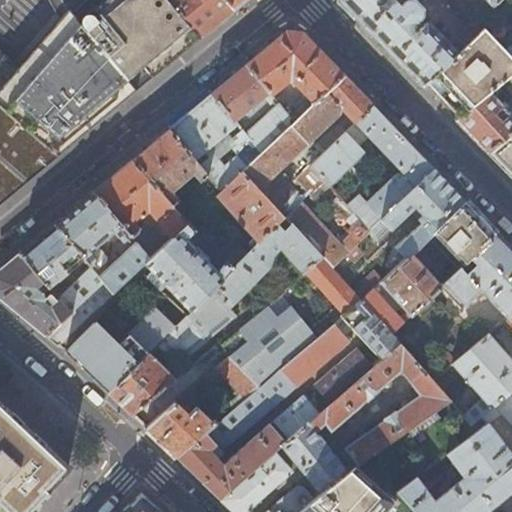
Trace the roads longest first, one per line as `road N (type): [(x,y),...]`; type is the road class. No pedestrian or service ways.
road 1 (residential): [(284,0),(0,236)]
road 2 (residential): [(308,0),(511,211)]
road 3 (residential): [(139,457),(0,337)]
